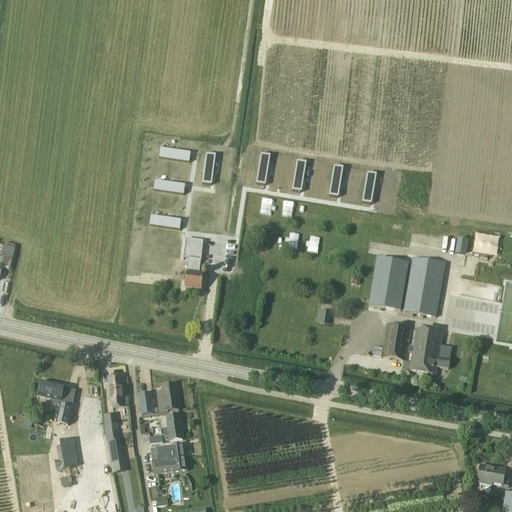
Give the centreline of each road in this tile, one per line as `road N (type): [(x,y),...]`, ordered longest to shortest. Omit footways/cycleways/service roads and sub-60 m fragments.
road 1 (secondary): [(131,351),(511,423)]
road 2 (track): [(511,69),(264,40),(270,0)]
road 3 (unclassified): [(131,351),(148,511)]
road 4 (track): [(253,0),(234,137)]
road 5 (secondary): [(0,322),(131,351)]
road 6 (track): [(328,393),(322,420),(338,511)]
